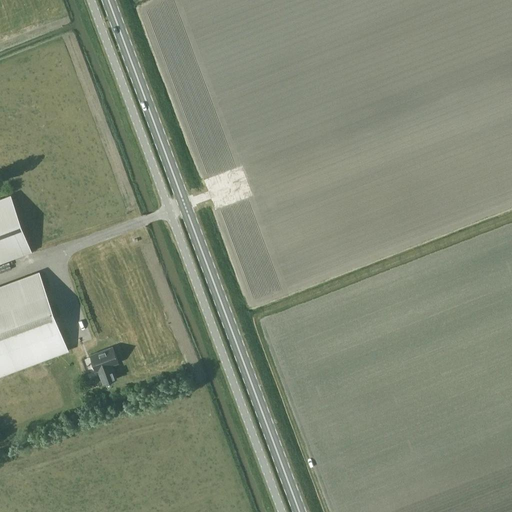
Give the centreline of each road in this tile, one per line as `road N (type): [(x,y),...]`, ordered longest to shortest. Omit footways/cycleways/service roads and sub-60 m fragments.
road 1 (primary): [(301,511),(109,0)]
road 2 (unclassified): [(282,511),(91,0)]
